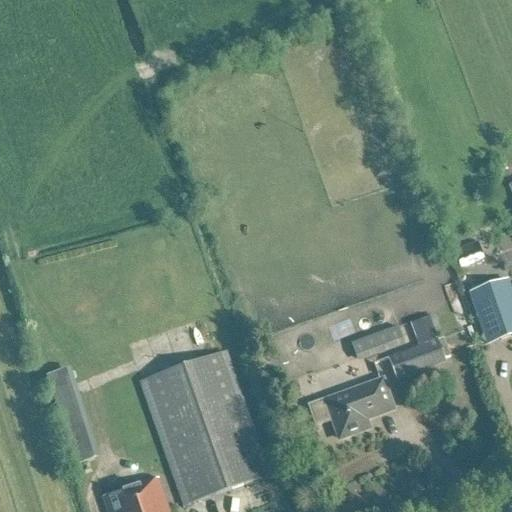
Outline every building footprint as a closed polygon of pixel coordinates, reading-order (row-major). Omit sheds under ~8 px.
[(484,263),(477,245),(455,253),(461,271),(484,263)] [(502,343),(511,339),(511,294),(508,283),(484,292),(492,315),(502,343)] [(450,358),(444,341),(437,343),(429,320),(410,327),(419,349),(388,361),(397,384),(446,366),(443,360),(450,358)] [(357,364),(404,347),(397,329),(351,346),(357,364)] [(479,361),(475,351),(467,354),(470,364),(479,361)] [(184,509),(269,480),(225,354),(140,383),(184,509)] [(75,469),(94,463),(63,371),(47,376),(75,469)] [(394,413),(383,383),(310,409),(316,428),(331,422),(338,441),(344,439),(345,441),(369,432),(366,423),(394,413)] [(167,511),(157,481),(102,500),(105,511),(167,511)]
